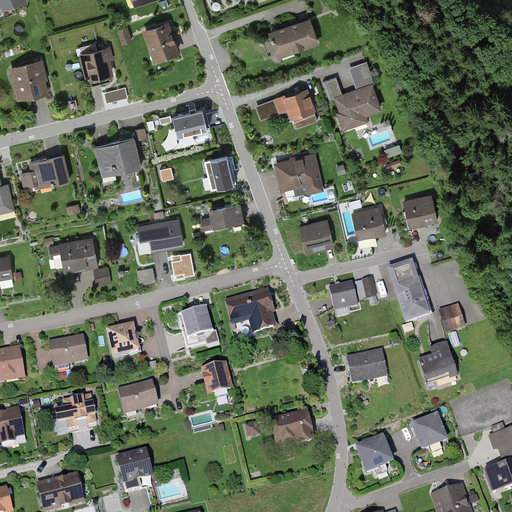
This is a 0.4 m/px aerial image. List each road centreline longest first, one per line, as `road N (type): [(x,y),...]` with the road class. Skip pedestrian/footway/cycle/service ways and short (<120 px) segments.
road 1 (residential): [(0,330),(285,264)]
road 2 (residential): [(332,511),(342,456),(334,395),(285,264)]
road 3 (residential): [(0,144),(220,88)]
road 4 (residential): [(285,264),(220,88)]
